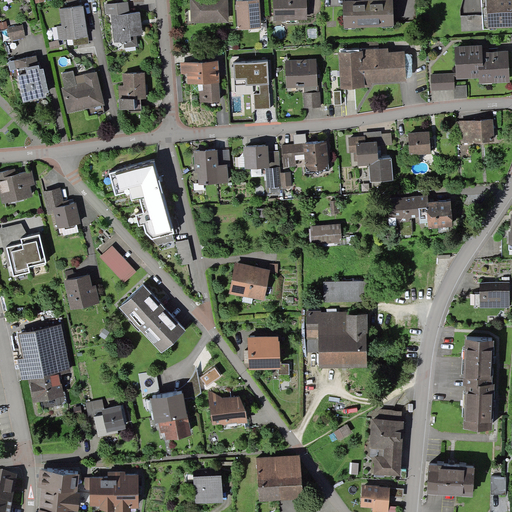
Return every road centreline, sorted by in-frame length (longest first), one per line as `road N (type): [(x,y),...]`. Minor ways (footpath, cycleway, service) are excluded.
road 1 (residential): [(412,511),(423,357),(448,278),(511,185)]
road 2 (residential): [(511,105),(172,135)]
road 3 (residential): [(206,327),(345,511)]
road 4 (residential): [(66,152),(75,179),(206,327)]
road 5 (residential): [(167,136),(204,281),(206,327)]
road 6 (residential): [(28,460),(0,322)]
road 7 (residential): [(161,0),(172,135)]
